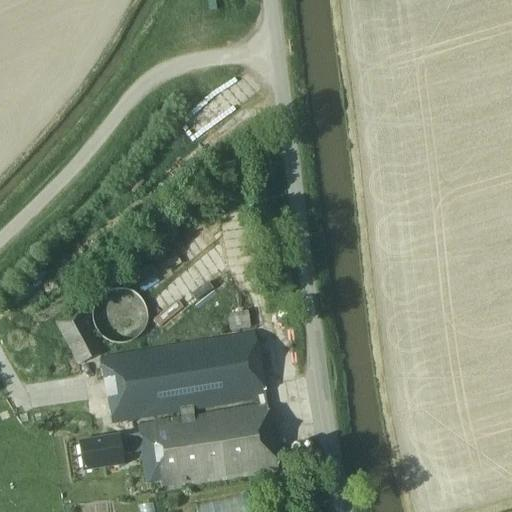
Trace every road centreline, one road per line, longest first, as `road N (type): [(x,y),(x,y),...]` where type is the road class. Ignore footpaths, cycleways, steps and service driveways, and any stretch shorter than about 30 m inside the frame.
road 1 (tertiary): [(342,511),(275,52)]
road 2 (unclassified): [(0,239),(152,77),(189,61),(275,52)]
